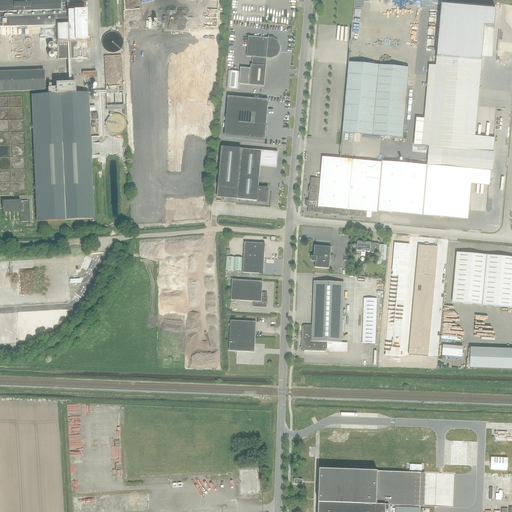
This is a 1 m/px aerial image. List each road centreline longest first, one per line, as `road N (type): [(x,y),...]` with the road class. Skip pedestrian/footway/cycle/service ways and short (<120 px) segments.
road 1 (track): [(511,388),(282,379)]
road 2 (secondary): [(289,219),(308,0)]
road 3 (unclassified): [(289,219),(504,238)]
road 4 (secondary): [(284,315),(277,511)]
road 5 (unknown): [(224,511),(219,484),(84,485),(74,470)]
road 6 (unclassified): [(109,238),(223,228),(288,233)]
